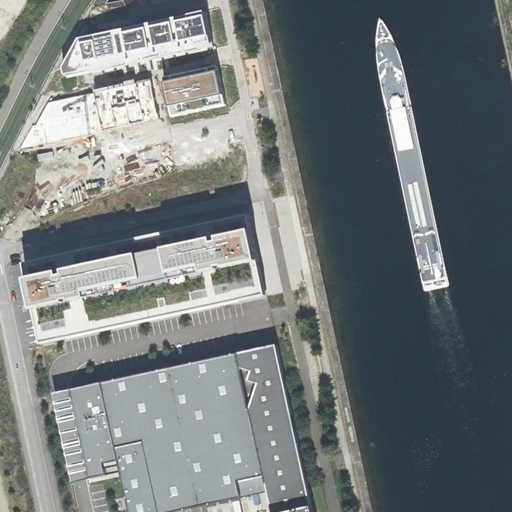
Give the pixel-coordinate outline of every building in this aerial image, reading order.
[(63,76),(209,46),(203,14),(78,40),(62,69),(63,76)] [(225,105),(216,65),(162,77),(170,116),(225,105)] [(158,122),(149,79),(94,90),(95,94),(48,103),(36,125),(32,125),(20,149),(158,122)] [(31,294),(40,341),(265,296),(250,222),(25,266),(31,294)] [(313,511),(278,346),(240,352),(243,369),(250,409),(267,489),(272,511),(313,511)] [(243,369),(240,352),(65,389),(56,391),(76,482),(81,481),(125,471),(133,511),(165,511),(267,489),(250,409),(243,369)]
